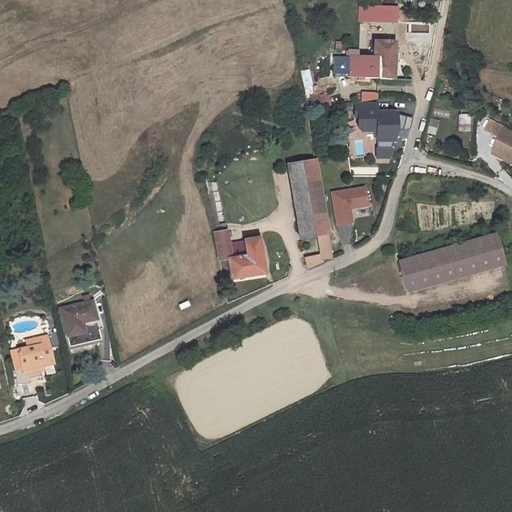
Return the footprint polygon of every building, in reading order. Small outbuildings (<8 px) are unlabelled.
[(361,4),(360,19),(376,19),(399,21),(400,7),(361,4)] [(376,38),(375,55),(384,56),(383,57),(382,77),(397,78),(399,40),(376,38)] [(375,55),(360,54),(340,53),(339,75),(382,77),(383,57),(384,56),(375,55)] [(310,104),(323,102),(322,92),(309,94),(310,104)] [(362,92),(362,100),(379,99),(380,92),(362,92)] [(461,114),(460,132),(470,132),(471,114),(461,114)] [(511,132),(503,129),(503,126),(494,122),(489,135),(499,139),(495,147),(511,154),(511,132)] [(305,264),(324,261),(323,259),(333,257),(318,159),(291,162),(301,237),(318,235),(321,253),(305,255),(305,264)] [(333,226),(351,223),(349,209),(366,206),(363,186),(327,191),(333,226)] [(232,230),(216,233),(220,259),(230,258),(232,278),(266,274),(261,235),(244,237),(245,244),(230,246),(228,236),(233,235),(232,230)] [(501,265),(493,234),(396,260),(405,292),(501,265)] [(95,301),(61,309),(67,334),(70,345),(104,336),(95,301)] [(33,345),(37,364),(46,362),(47,364),(55,362),(50,337),(32,340),(33,345)] [(37,364),(33,345),(18,348),(22,370),(32,368),(31,365),(37,364)] [(22,370),(18,348),(12,349),(17,380),(33,377),(33,376),(56,370),(55,362),(47,364),(46,362),(37,364),(31,365),(32,368),(22,370)]
